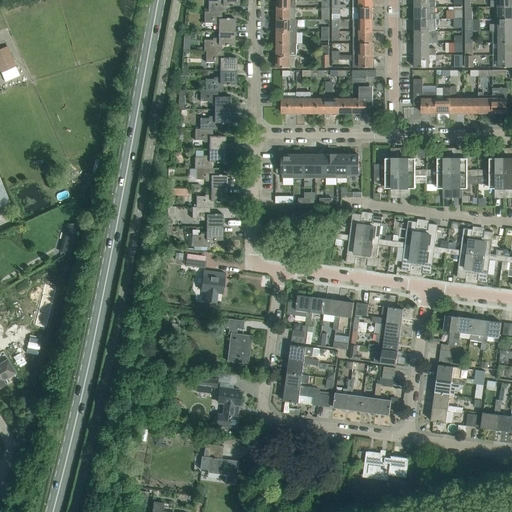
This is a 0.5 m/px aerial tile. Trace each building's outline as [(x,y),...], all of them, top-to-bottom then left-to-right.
[(239,5),(239,0),(216,0),(217,1),(208,1),(208,10),(204,10),(204,12),(208,12),(222,12),(226,12),(226,5),(230,5),(230,6),(233,6),(233,5),(239,5)] [(511,18),(511,6),(498,7),(498,19),(511,18)] [(296,20),(296,7),(277,7),(277,20),(296,20)] [(373,19),(373,7),(354,7),(354,19),(373,19)] [(435,14),(435,7),(415,7),(415,19),(429,19),(429,14),(435,14)] [(463,7),(454,7),(454,19),(463,19),(463,7)] [(235,32),(235,19),(229,19),(229,18),(226,18),(226,19),(222,19),(222,12),(208,12),(204,12),(204,23),(213,23),(213,25),(218,25),(218,31),(235,32)] [(511,30),(511,18),(498,19),(498,31),(511,30)] [(373,31),(373,19),(354,19),(354,31),(373,31)] [(436,19),(429,19),(415,19),(415,31),(436,31),(436,19)] [(463,28),(463,19),(454,19),(455,28),(463,28)] [(296,20),(277,20),(277,31),(298,31),(298,20),(296,20)] [(511,42),(511,30),(498,31),(493,31),(493,43),(511,42)] [(235,45),(235,32),(218,31),(218,38),(213,38),(213,40),(204,40),(204,51),(222,51),(222,45),(226,45),(228,45),(235,45)] [(297,43),(298,31),(277,31),(277,43),(297,43)] [(373,43),(373,31),(354,31),(354,43),(373,43)] [(438,31),(436,31),(415,31),(415,43),(429,43),(438,43),(438,31)] [(511,54),(511,42),(493,43),(493,55),(498,55),(511,54)] [(297,54),(297,43),(277,43),(277,55),(295,55),(295,54),(297,54)] [(373,55),(373,43),(354,43),(354,55),(373,55)] [(436,48),(429,48),(429,43),(415,43),(415,55),(436,55),(436,48)] [(463,52),(463,43),(455,43),(455,52),(463,52)] [(473,43),(465,43),(465,55),(473,55),(473,43)] [(15,66),(11,58),(7,48),(0,50),(0,70),(1,72),(15,66)] [(236,71),(237,58),(230,58),(230,57),(228,57),(228,58),(223,58),(223,51),(222,51),(204,51),(206,51),(206,62),(214,63),(214,64),(220,64),(220,71),(236,71)] [(511,66),(511,54),(498,55),(498,67),(511,66)] [(295,67),(295,55),(277,55),(277,67),(295,67)] [(329,67),(329,55),(322,55),(316,55),(316,60),(322,60),(322,67),(329,67)] [(373,67),(373,55),(354,55),(340,55),(332,55),(332,59),(354,59),(354,67),(373,67)] [(436,60),(436,55),(415,55),(415,59),(413,61),(413,65),(415,67),(425,67),(432,67),(432,60),(436,60)] [(463,55),(455,55),(455,67),(463,67),(463,55)] [(474,67),(473,55),(465,55),(465,67),(474,67)] [(319,77),(319,70),(311,70),(311,77),(311,82),(317,82),(317,77),(319,77)] [(367,78),(367,70),(353,70),(353,78),(367,78)] [(236,84),(236,71),(220,71),(220,77),(214,77),(214,79),(205,79),(205,90),(200,90),(223,90),(223,84),(227,84),(227,85),(230,85),(230,84),(236,84)] [(436,113),(436,98),(436,92),(423,92),(423,79),(414,79),(414,105),(422,105),(422,113),(436,113)] [(373,87),(367,87),(360,87),(360,98),(353,98),(353,113),(367,113),(367,105),(373,105),(373,87)] [(451,112),(451,98),(451,87),(443,87),(443,98),(436,98),(436,113),(451,112)] [(507,112),(507,99),(507,88),(499,88),(499,99),(493,99),(493,112),(507,112)] [(231,110),(231,97),(225,97),(225,96),(222,96),(222,97),(218,97),(218,90),(223,90),(200,90),(200,101),(209,101),(209,103),(215,103),(215,110),(231,110)] [(311,113),(311,99),(311,92),(297,92),(297,99),(297,113),(311,113)] [(493,112),(493,99),(493,95),(484,95),(484,92),(479,92),(479,98),(479,112),(485,112),(485,114),(486,115),(492,115),(493,115),(493,112)] [(339,113),(339,98),(325,99),(325,113),(339,113)] [(353,113),(353,98),(339,98),(339,113),(353,113)] [(465,112),(465,98),(451,98),(451,112),(465,112)] [(479,112),(479,98),(465,98),(465,112),(479,112)] [(297,113),(297,99),(283,99),(283,113),(297,113)] [(325,113),(325,99),(311,99),(311,113),(325,113)] [(231,123),(231,110),(215,110),(214,116),(209,116),(209,118),(200,118),(200,129),(195,129),(212,129),(218,130),(218,123),(222,123),(222,124),(224,124),(224,123),(231,123)] [(226,149),(226,136),(219,136),(219,135),(217,135),(217,136),(212,136),(212,129),(195,129),(195,140),(203,140),(203,142),(209,142),(209,149),(226,149)] [(225,162),(226,149),(209,149),(209,155),(203,155),(203,157),(195,157),(195,168),(197,168),(212,168),(212,162),(216,162),(216,163),(219,163),(219,162),(225,162)] [(401,173),(401,149),(396,149),(396,158),(391,158),(386,158),(386,170),(386,173),(401,173)] [(415,170),(415,158),(410,158),(405,158),(405,149),(401,149),(401,173),(415,173),(415,170)] [(453,173),(453,149),(448,149),(448,158),(443,158),(438,158),(438,170),(438,173),(453,173)] [(467,170),(467,158),(462,158),(457,158),(457,149),(453,149),(453,173),(467,173),(467,170)] [(505,173),(505,149),(500,149),(500,158),(495,158),(490,158),(490,170),(490,173),(505,173)] [(294,173),(294,154),(283,154),(283,160),(281,160),(281,167),(283,167),(283,178),(294,178),(294,173)] [(305,173),(305,154),(294,154),(294,173),(304,173),(305,173)] [(316,178),(316,154),(305,154),(305,173),(304,173),(304,178),(316,178)] [(326,178),(326,154),(316,154),(316,178),(326,178)] [(337,173),(337,154),(326,154),(326,178),(337,178),(338,173),(337,173)] [(348,173),(348,154),(338,154),(337,154),(337,173),(338,173),(347,173),(348,173)] [(359,154),(348,154),(348,173),(347,173),(347,175),(359,175),(359,154)] [(227,189),(227,175),(221,175),(221,174),(218,174),(218,175),(214,175),(214,168),(212,168),(197,168),(196,180),(205,180),(205,181),(211,181),(211,188),(227,189)] [(401,196),(401,173),(386,173),(386,170),(380,169),(380,176),(386,175),(386,187),(391,187),(396,187),(396,196),(401,196)] [(415,187),(415,175),(421,176),(421,169),(415,170),(415,173),(401,173),(401,196),(405,196),(405,187),(410,187),(415,187)] [(453,196),(453,173),(438,173),(438,170),(432,169),(432,176),(438,175),(438,187),(443,187),(448,187),(448,196),(453,196)] [(467,187),(467,175),(473,176),(474,169),(467,170),(467,173),(453,173),(453,196),(457,196),(457,187),(462,187),(467,187)] [(505,196),(505,173),(490,173),(490,170),(484,169),(484,176),(490,176),(490,187),(495,187),(495,188),(500,188),(500,196),(505,196)] [(86,175),(84,182),(91,184),(92,177),(86,175)] [(52,177),(46,180),(51,190),(56,188),(52,177)] [(0,178),(0,206),(10,202),(2,184),(0,178)] [(227,201),(227,189),(211,188),(211,195),(205,194),(205,196),(196,196),(196,207),(210,208),(214,208),(214,201),(218,201),(218,202),(221,202),(221,201),(227,201)] [(223,227),(223,214),(216,214),(216,213),(214,213),(214,214),(210,214),(210,208),(196,207),(192,207),(192,219),(201,219),(201,220),(206,220),(206,227),(223,227)] [(364,239),(367,221),(361,221),(362,214),(362,215),(362,214),(353,213),(350,235),(344,234),(343,239),(349,240),(350,237),(364,239)] [(380,239),(383,217),(373,215),(373,216),(374,216),(373,222),(367,221),(364,239),(379,241),(379,244),(385,245),(386,240),(380,239)] [(420,247),(422,229),(417,228),(417,222),(418,222),(418,221),(408,220),(405,242),(399,241),(398,247),(405,248),(405,245),(420,247)] [(441,247),(435,246),(438,224),(429,223),(429,224),(428,230),(422,229),(420,247),(434,249),(434,252),(441,253),(442,247),(441,247)] [(69,226),(62,255),(65,256),(70,253),(78,225),(69,226)] [(214,242),(214,241),(216,241),(216,240),(223,240),(223,227),(206,227),(206,234),(199,234),(199,235),(191,235),(191,233),(186,234),(188,246),(192,246),(192,247),(194,247),(207,247),(209,247),(209,244),(213,244),(214,242)] [(475,255),(478,236),(472,236),(473,230),(473,229),(464,228),(461,250),(456,249),(455,249),(454,254),(460,255),(461,253),(475,255)] [(496,254),(491,254),(494,232),(484,231),(484,237),(478,236),(475,255),(490,256),(490,259),(496,260),(497,255),(503,255),(504,250),(497,249),(496,254)] [(362,258),(364,239),(350,237),(349,240),(346,262),(355,263),(356,257),(362,258)] [(377,257),(379,244),(379,241),(364,239),(362,258),(368,258),(367,264),(367,265),(379,267),(380,258),(377,257)] [(417,265),(419,250),(420,247),(405,245),(405,248),(402,270),(411,271),(411,270),(412,264),(417,265)] [(431,274),(434,252),(434,249),(420,247),(419,250),(417,265),(423,266),(422,272),(422,273),(431,274)] [(473,273),(475,255),(461,253),(460,255),(457,277),(466,278),(467,272),(473,273)] [(487,281),(490,259),(490,256),(475,255),(473,273),(479,273),(478,279),(478,280),(487,281)] [(186,259),(185,266),(205,268),(206,262),(186,259)] [(222,294),(225,273),(204,270),(201,291),(202,291),(202,290),(208,291),(206,300),(206,301),(215,302),(217,292),(222,293),(222,294)] [(310,311),(312,296),(298,294),(297,302),(289,301),(287,314),(307,316),(308,311),(310,311)] [(324,313),(326,298),(312,296),(310,311),(308,311),(307,316),(307,318),(312,319),(313,312),(324,313)] [(338,315),(340,300),(326,298),(324,313),(336,315),(338,315)] [(352,317),(354,302),(340,300),(338,315),(336,315),(335,322),(340,323),(341,316),(352,317)] [(402,323),(404,309),(397,308),(388,306),(383,306),(382,314),(388,315),(387,318),(387,320),(402,323)] [(458,332),(460,316),(454,315),(454,313),(446,312),(446,314),(444,329),(451,330),(449,345),(454,345),(454,338),(455,331),(458,332)] [(472,333),(474,318),(460,316),(458,332),(455,331),(454,338),(460,339),(461,332),(472,333)] [(400,337),(402,323),(387,320),(387,318),(380,317),(379,322),(383,323),(381,334),(400,337)] [(248,364),(252,336),(237,333),(237,328),(243,329),(244,321),(220,318),(219,326),(229,327),(228,332),(231,333),(227,361),(248,364)] [(486,335),(488,320),(474,318),(472,333),(471,339),(482,340),(483,335),(486,335)] [(500,337),(502,322),(488,320),(486,335),(483,335),(482,340),(482,342),(487,342),(488,335),(500,337)] [(398,350),(400,337),(381,334),(377,334),(376,341),(384,342),(383,346),(383,348),(398,350)] [(29,337),(25,355),(37,358),(41,340),(29,337)] [(456,346),(459,346),(460,339),(454,338),(454,345),(449,345),(442,344),(441,349),(453,351),(456,351),(456,346)] [(349,343),(335,341),(334,347),(348,349),(349,343)] [(320,348),(306,346),(291,344),(289,359),(305,360),(304,363),(311,364),(312,359),(305,358),(305,355),(318,356),(319,354),(320,348)] [(396,365),(398,350),(383,348),(383,346),(376,345),(375,350),(375,352),(382,353),(381,363),(396,365)] [(7,359),(0,364),(0,363),(0,387),(6,384),(4,381),(16,374),(7,359)] [(303,374),(304,363),(305,360),(289,359),(288,372),(303,374)] [(453,377),(454,366),(439,364),(437,378),(452,380),(452,383),(459,384),(460,378),(453,377)] [(301,385),(302,382),(314,384),(315,376),(303,374),(288,372),(286,386),(301,388),(301,391),(308,392),(309,386),(301,385)] [(217,380),(193,377),(192,384),(216,387),(217,380)] [(393,387),(395,379),(383,377),(380,377),(380,383),(377,383),(376,390),(381,391),(382,386),(393,387)] [(461,386),(461,384),(466,385),(467,379),(460,378),(459,384),(452,383),(452,380),(437,378),(435,392),(451,394),(455,395),(456,387),(459,388),(461,386)] [(299,402),(300,395),(313,397),(312,403),(313,404),(319,405),(321,393),(321,391),(315,390),(316,387),(309,386),(308,392),(301,391),(301,388),(286,386),(284,400),(299,402)] [(347,409),(350,394),(353,394),(354,387),(348,386),(348,389),(344,388),(343,393),(336,392),(334,407),(347,409)] [(236,428),(241,392),(238,392),(239,390),(220,388),(218,402),(225,403),(223,415),(218,414),(217,425),(236,428)] [(375,413),(377,398),(380,398),(381,391),(376,390),(375,397),(364,396),(361,411),(375,413)] [(449,405),(451,394),(435,392),(433,406),(448,408),(448,411),(455,412),(456,406),(449,405)] [(361,411),(364,396),(353,394),(350,394),(347,409),(361,411)] [(390,415),(392,400),(380,398),(377,398),(375,413),(390,415)] [(446,422),(448,412),(448,411),(448,408),(433,406),(431,420),(446,422)] [(495,429),(497,414),(500,414),(501,407),(496,406),(495,413),(483,412),(482,417),(481,427),(495,429)] [(509,431),(511,415),(500,414),(497,414),(495,429),(509,431)] [(14,420),(9,423),(13,429),(18,426),(14,420)] [(459,424),(458,432),(466,433),(467,425),(459,424)] [(155,436),(155,440),(157,443),(161,443),(163,442),(164,437),(162,434),(158,434),(155,436)] [(235,485),(238,461),(222,459),(224,446),(205,444),(203,457),(202,457),(200,469),(207,470),(207,473),(226,475),(225,483),(235,485)] [(405,472),(407,458),(391,455),(391,458),(385,457),(385,458),(380,457),(381,453),(371,451),(368,473),(384,475),(385,470),(385,471),(387,471),(388,470),(391,471),(391,470),(405,472)] [(295,481),(296,471),(283,470),(282,479),(295,481)] [(140,491),(139,501),(147,502),(148,492),(140,491)] [(169,511),(162,511),(163,503),(153,501),(151,511),(169,511)]
